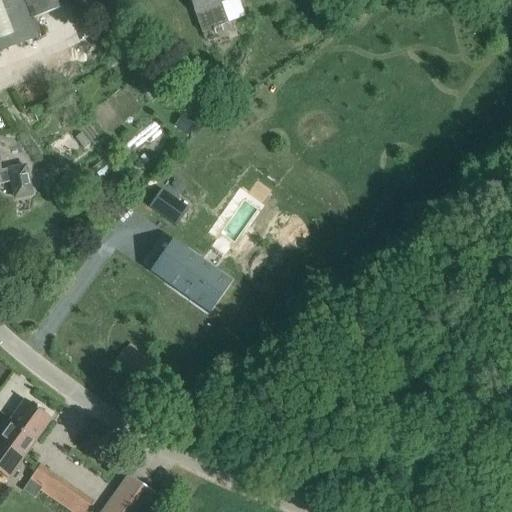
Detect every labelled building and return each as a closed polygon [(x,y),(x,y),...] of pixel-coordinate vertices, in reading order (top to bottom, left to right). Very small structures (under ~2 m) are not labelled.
[(0,0),(0,50),(37,36),(32,23),(69,9),(65,0),(0,0)] [(190,0),(201,30),(244,14),(239,0),(232,0),(222,4),(220,0),(190,0)] [(187,116),(179,128),(191,136),(199,124),(187,116)] [(33,193),(27,164),(9,168),(15,197),(33,193)] [(147,207),(176,227),(189,208),(160,188),(147,207)] [(171,238),(148,271),(208,313),(231,280),(171,238)] [(111,363),(131,384),(136,388),(156,368),(131,343),(111,363)] [(0,427),(0,474),(6,479),(51,418),(26,399),(8,423),(5,420),(0,427)] [(51,473),(39,490),(49,496),(44,503),(57,511),(98,511),(102,507),(51,473)] [(129,475),(102,511),(142,511),(156,493),(129,475)]
